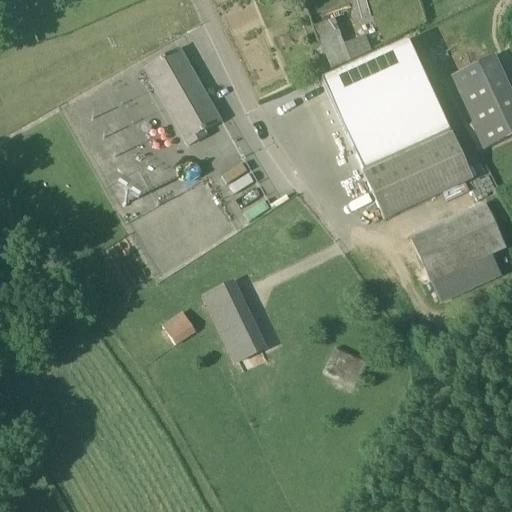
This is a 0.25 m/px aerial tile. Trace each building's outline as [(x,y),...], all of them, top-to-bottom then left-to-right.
[(334,20),(314,27),(331,74),(372,55),(366,37),(344,46),(334,20)] [(331,74),(320,80),(384,221),(472,181),(426,80),(423,81),(407,45),(374,59),(372,55),(331,74)] [(179,51),(154,65),(144,70),(186,143),(221,123),(179,51)] [(308,60),(313,72),(321,69),(317,57),(308,60)] [(511,93),(495,58),(450,80),(483,152),(511,138),(511,93)] [(491,256),(504,250),(484,207),(411,240),(430,284),(440,306),(501,278),(491,256)] [(233,285),(202,301),(235,366),(265,351),(233,285)] [(195,335),(187,323),(181,315),(162,328),(167,336),(175,348),(195,335)] [(369,365),(336,348),(322,375),(356,392),(369,365)]
